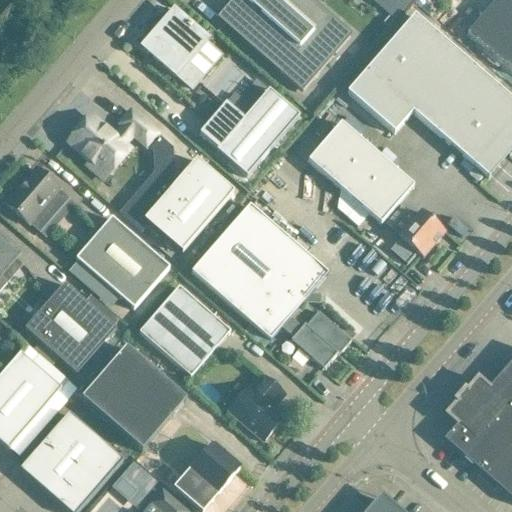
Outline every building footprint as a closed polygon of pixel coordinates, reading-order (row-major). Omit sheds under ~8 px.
[(307,0),(303,5),(297,0),(245,0),(223,26),(218,21),(217,22),(239,41),(241,39),(265,60),(263,63),(301,96),(303,94),(297,89),(342,39),(348,44),(352,39),(307,0)] [(383,0),(374,12),(373,12),(393,29),(413,5),(407,0),(383,0)] [(511,0),(499,0),(467,38),(511,77),(511,0)] [(187,66),(207,43),(178,17),(176,20),(173,17),(176,13),(175,13),(142,50),(176,79),(176,78),(191,91),(202,79),(187,66)] [(412,116),(487,180),(486,180),(488,182),(490,180),(489,179),(508,157),(509,159),(510,157),(507,155),(511,149),(511,103),(414,19),(347,96),(394,137),(412,116)] [(226,107),(199,137),(218,153),(216,154),(247,181),(299,120),(269,94),(244,123),(226,107)] [(130,153),(126,150),(115,141),(124,130),(146,149),(157,137),(131,114),(120,127),(123,129),(114,140),(90,119),(68,145),(90,164),(87,168),(104,182),(130,153)] [(341,127),(308,165),(358,209),(370,218),(381,228),(413,190),(341,127)] [(196,163),(144,223),(181,256),(234,196),(196,163)] [(29,227),(38,216),(44,221),(48,222),(52,220),(58,214),(58,215),(69,202),(58,193),(59,192),(36,172),(25,186),(18,194),(6,207),(29,227)] [(270,344),(281,330),(302,349),(297,355),(307,364),(310,360),(319,368),(318,369),(319,369),(320,369),(322,371),(322,372),(324,371),(325,372),(326,371),(325,371),(327,368),(328,369),(329,368),(328,367),(330,365),(331,365),(332,364),(331,364),(336,358),(340,353),(342,354),(351,343),(337,331),(337,330),(336,329),(336,330),(334,328),(334,327),(333,327),(318,314),(306,328),(304,326),(301,330),(290,320),(328,277),(249,209),(191,276),(270,344)] [(358,209),(347,222),(358,232),(370,218),(358,209)] [(400,242),(391,253),(407,268),(417,257),(423,262),(445,236),(421,215),(399,241),(400,242)] [(134,313),(169,271),(111,221),(76,263),(134,313)] [(0,278),(16,259),(0,245),(0,292),(6,286),(6,284),(0,278)] [(76,378),(116,333),(64,287),(24,333),(76,378)] [(190,381),(230,336),(179,291),(139,336),(190,381)] [(126,351),(81,403),(142,455),(186,404),(126,351)] [(20,357),(0,380),(0,446),(8,453),(61,393),(20,357)] [(511,500),(511,369),(492,392),(481,383),(470,395),(469,394),(459,405),(460,407),(449,419),(460,429),(447,444),(498,488),(497,490),(508,500),(509,498),(511,500)] [(228,414),(263,445),(285,419),(275,410),(284,399),(263,380),(253,391),(250,389),(228,414)] [(63,511),(81,511),(123,465),(68,418),(20,474),(63,511)] [(204,511),(240,472),(213,449),(176,492),(198,511),(204,511)] [(124,463),(128,458),(123,453),(118,457),(124,463)] [(158,485),(134,465),(124,477),(147,497),(158,485)] [(182,511),(162,494),(152,506),(151,505),(144,511),(182,511)]
